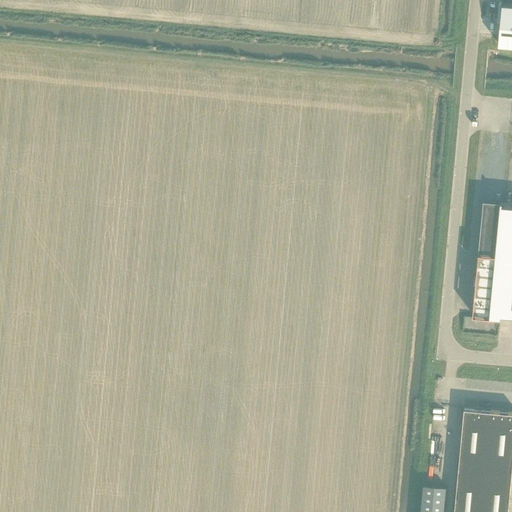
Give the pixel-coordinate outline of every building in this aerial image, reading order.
[(511,3),(502,3),(499,43),(511,44),(511,3)] [(511,204),(501,203),(496,253),(479,251),(477,271),(475,271),(475,274),(474,274),(473,274),(473,275),(472,275),(472,276),(472,277),(473,278),(474,278),(474,279),(474,281),(476,281),(473,314),(476,314),(476,316),(486,317),(486,315),(501,317),(501,314),(511,314),(511,204)] [(511,390),(511,381),(498,381),(498,390),(511,390)] [(511,411),(465,407),(455,511),(508,511),(511,478),(511,411)] [(424,484),(421,511),(443,511),(446,486),(426,484),(424,484)]
